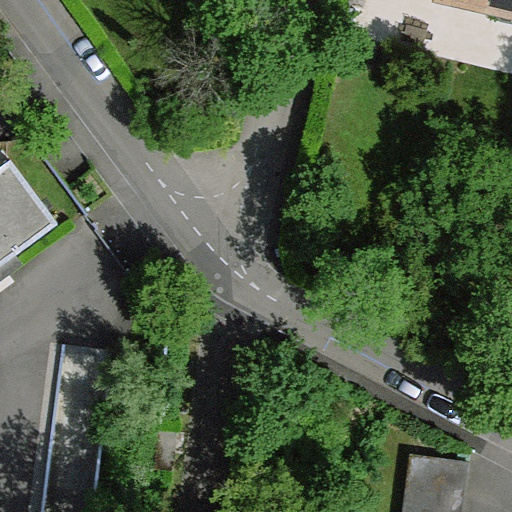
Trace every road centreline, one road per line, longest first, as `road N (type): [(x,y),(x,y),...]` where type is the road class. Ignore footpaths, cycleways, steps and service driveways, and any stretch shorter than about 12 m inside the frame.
road 1 (residential): [(237,272),(20,0)]
road 2 (residential): [(511,424),(237,272)]
road 3 (residential): [(299,0),(237,272)]
